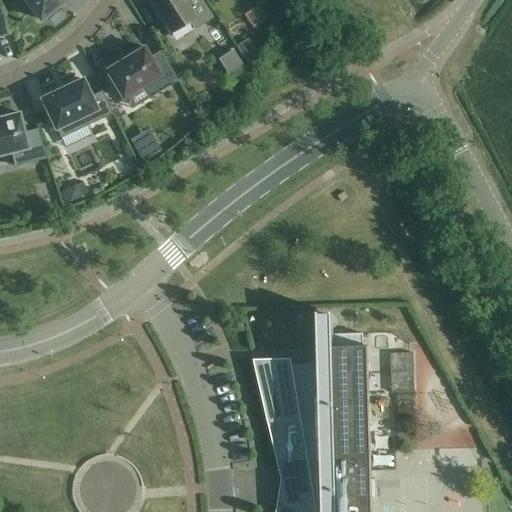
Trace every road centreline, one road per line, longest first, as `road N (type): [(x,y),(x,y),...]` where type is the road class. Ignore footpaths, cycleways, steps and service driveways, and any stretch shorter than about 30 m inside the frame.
road 1 (tertiary): [(386,100),(240,197),(139,285)]
road 2 (residential): [(220,511),(203,407),(139,285)]
road 3 (tertiary): [(511,250),(415,81)]
road 4 (tertiary): [(139,285),(68,333),(0,354)]
road 5 (residential): [(111,0),(49,63),(0,84)]
